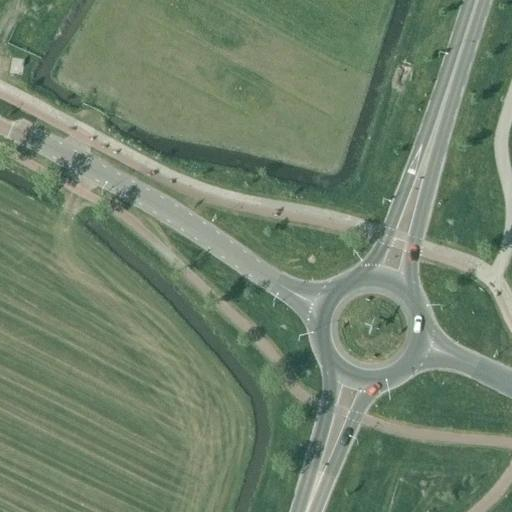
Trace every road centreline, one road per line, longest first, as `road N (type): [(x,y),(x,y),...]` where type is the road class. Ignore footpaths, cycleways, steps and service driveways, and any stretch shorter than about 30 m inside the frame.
road 1 (tertiary): [(323,309),(169,213),(0,128)]
road 2 (primary): [(440,112),(422,137),(368,277)]
road 3 (primary): [(403,286),(440,112)]
road 4 (primary): [(332,365),(306,511)]
road 5 (primary): [(306,511),(369,381)]
